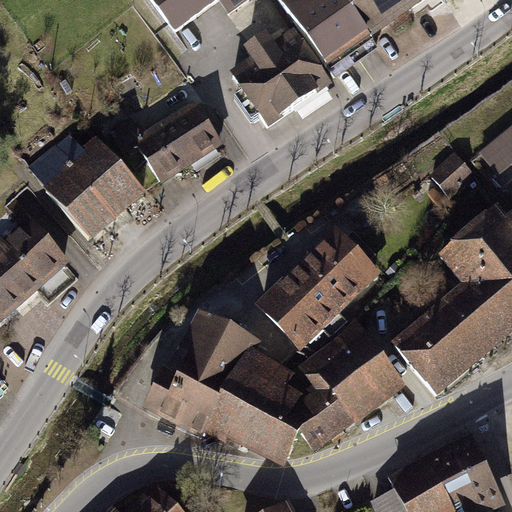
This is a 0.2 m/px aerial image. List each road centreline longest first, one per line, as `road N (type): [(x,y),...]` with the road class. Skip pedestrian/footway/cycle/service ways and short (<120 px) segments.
road 1 (unclassified): [(511,0),(236,189),(137,268),(0,459)]
road 2 (tertiary): [(77,511),(138,468),(300,480),(473,406)]
